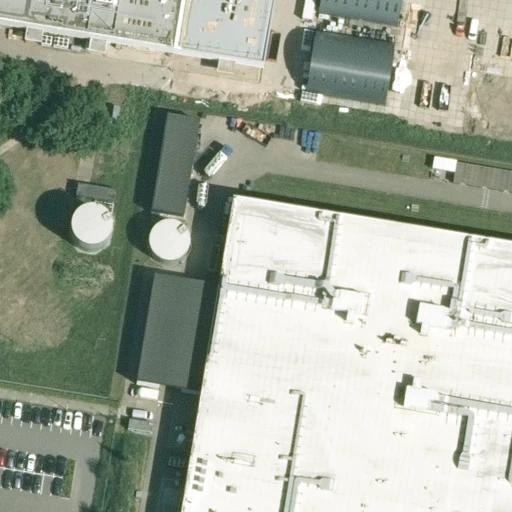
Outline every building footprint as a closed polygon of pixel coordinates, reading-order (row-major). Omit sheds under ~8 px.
[(0,0),(0,23),(175,52),(183,0),(0,0)] [(320,0),(318,13),(398,27),(402,0),(320,0)] [(315,38),(306,93),(385,107),(395,51),(315,38)] [(113,109),(110,128),(117,129),(120,110),(113,109)] [(117,193),(77,186),(75,198),(115,205),(117,193)] [(146,321),(135,386),(199,396),(179,511),(511,511),(511,249),(231,203),(217,290),(201,287),(153,279),(146,321)] [(151,435),(153,425),(131,422),(129,432),(151,435)]
